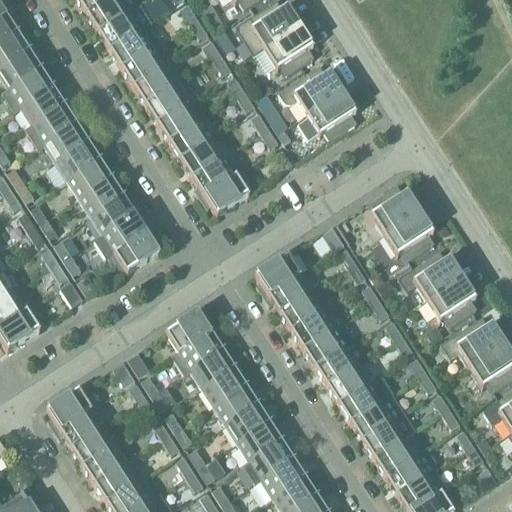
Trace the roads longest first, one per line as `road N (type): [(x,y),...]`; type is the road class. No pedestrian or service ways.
road 1 (residential): [(11,412),(415,153)]
road 2 (residential): [(415,153),(320,0)]
road 3 (residential): [(511,294),(415,153)]
